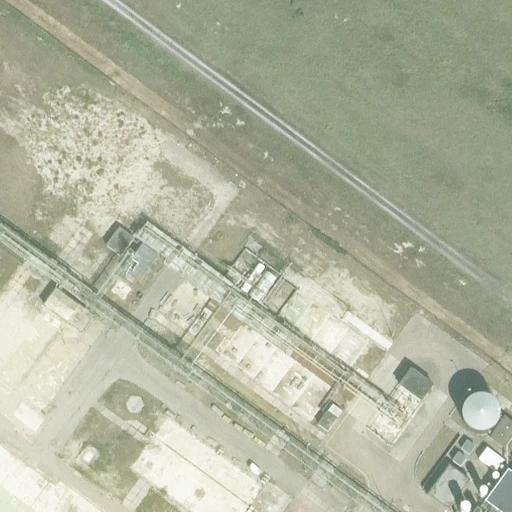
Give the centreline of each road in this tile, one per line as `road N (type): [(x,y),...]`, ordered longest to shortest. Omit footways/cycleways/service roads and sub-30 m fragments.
road 1 (track): [(109,0),(511,297)]
road 2 (unknown): [(0,423),(130,511)]
